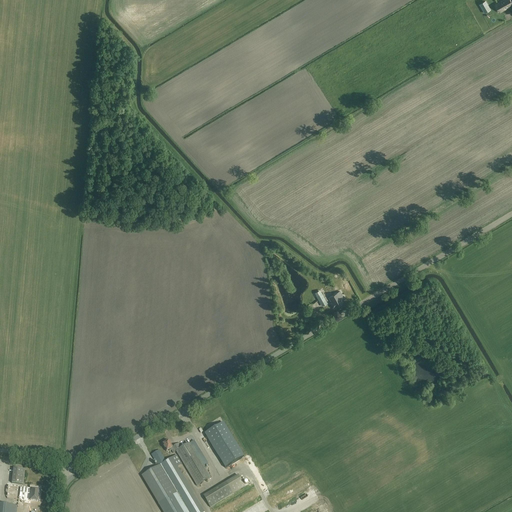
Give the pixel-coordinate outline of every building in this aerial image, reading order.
[(487,0),(481,0),(484,10),(490,8),(487,0)] [(509,6),(511,4),(511,2),(510,0),(503,0),(495,5),(500,13),(510,7),(509,6)] [(341,298),(343,297),(340,291),(329,298),(332,303),(330,303),(333,308),(336,306),(336,307),(343,303),(341,300),(342,299),(341,298)] [(316,296),(322,306),(328,303),(322,293),(316,296)] [(223,423),(204,434),(225,468),(244,457),(223,423)] [(179,444),(179,443),(173,448),(169,441),(165,443),(164,443),(163,443),(163,444),(162,445),(166,452),(169,450),(169,451),(171,450),(173,453),(176,452),(188,471),(197,486),(210,478),(189,443),(182,447),(180,444),(179,444)] [(158,466),(142,476),(163,511),(203,511),(177,467),(182,465),(176,456),(165,462),(159,453),(152,456),(158,466)] [(13,468),(12,483),(23,485),(25,470),(13,468)] [(239,474),(203,494),(210,506),(245,486),(239,474)] [(38,501),(39,490),(27,488),(27,487),(8,485),(7,499),(24,500),(26,500),(30,500),(32,501),(32,508),(37,508),(37,505),(39,504),(40,502),(38,501)]
